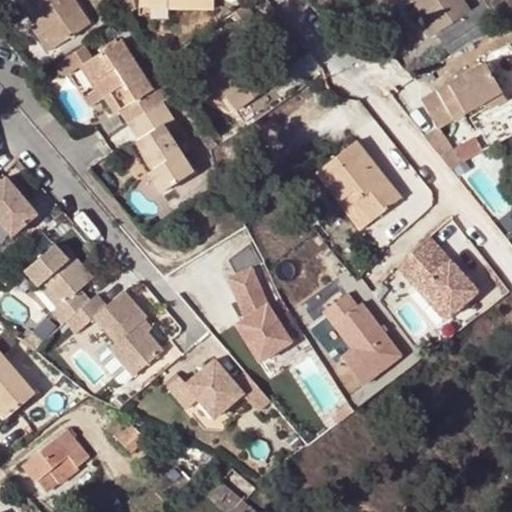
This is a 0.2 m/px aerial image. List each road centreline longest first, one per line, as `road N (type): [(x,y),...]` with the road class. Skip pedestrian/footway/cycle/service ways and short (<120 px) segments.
road 1 (residential): [(511,269),(283,0)]
road 2 (residential): [(0,108),(180,318)]
